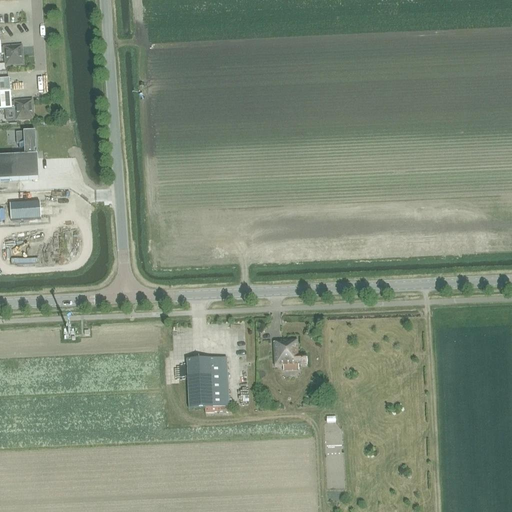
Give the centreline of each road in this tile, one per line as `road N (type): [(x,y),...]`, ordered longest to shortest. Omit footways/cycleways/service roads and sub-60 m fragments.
road 1 (tertiary): [(124,298),(511,281)]
road 2 (unclassified): [(124,298),(103,0)]
road 3 (tertiary): [(0,304),(124,298)]
